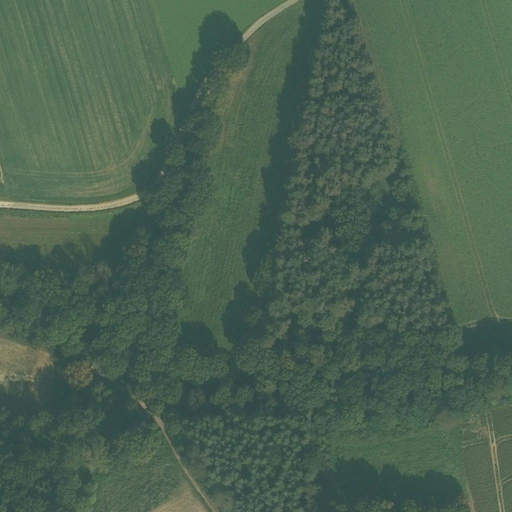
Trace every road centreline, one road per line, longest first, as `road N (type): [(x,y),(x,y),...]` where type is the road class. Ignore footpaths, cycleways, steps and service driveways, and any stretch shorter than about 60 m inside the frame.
road 1 (track): [(95,366),(159,257),(186,192),(216,65)]
road 2 (track): [(216,65),(162,171),(130,199),(0,215)]
road 3 (track): [(216,511),(185,470),(165,416),(95,366)]
